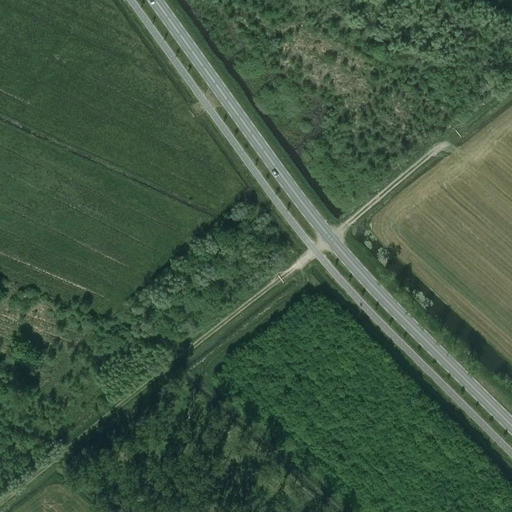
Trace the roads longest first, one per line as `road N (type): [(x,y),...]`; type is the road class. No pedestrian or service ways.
road 1 (track): [(511,88),(0,504)]
road 2 (secondary): [(511,428),(355,271),(151,0)]
